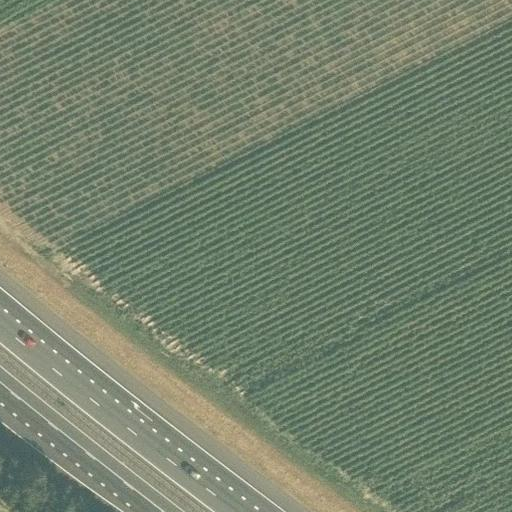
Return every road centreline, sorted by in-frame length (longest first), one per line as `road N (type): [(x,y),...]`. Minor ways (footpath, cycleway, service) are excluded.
road 1 (motorway): [(237,511),(0,326)]
road 2 (motorway): [(0,390),(156,511)]
